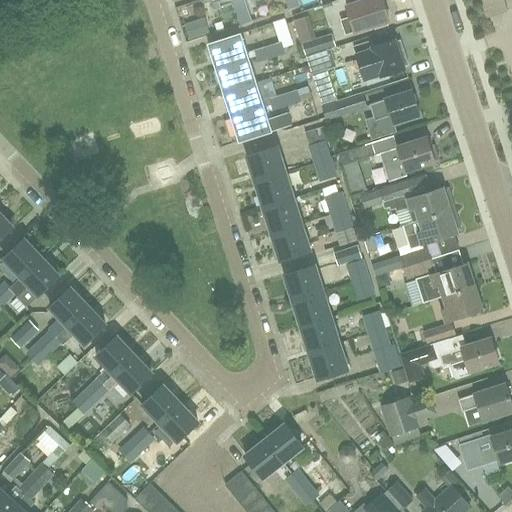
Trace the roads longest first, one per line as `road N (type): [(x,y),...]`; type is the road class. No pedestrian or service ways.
road 1 (residential): [(0,145),(205,373),(233,385),(255,382),(263,366),(257,334),(154,0)]
road 2 (residential): [(511,240),(434,0)]
